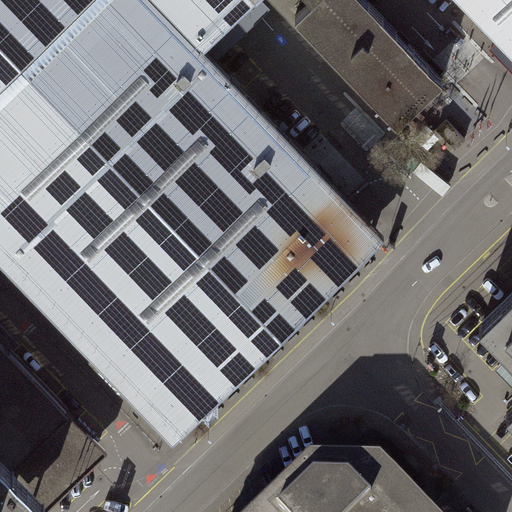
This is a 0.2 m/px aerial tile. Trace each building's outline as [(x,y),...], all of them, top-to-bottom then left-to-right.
[(0,0),(0,253),(148,405),(175,433),(385,230),(370,216),(359,204),(203,44),(248,0),(310,0),(295,15),(399,121),(444,77),(368,0),(0,0)] [(511,0),(461,0),(511,51),(511,0)] [(467,138),(449,118),(439,127),(457,147),(467,138)] [(511,414),(511,290),(478,324),(511,359),(511,399),(504,407),(511,414)] [(0,511),(36,511),(104,448),(0,339),(0,511)] [(424,511),(377,462),(304,460),(251,511),(424,511)]
